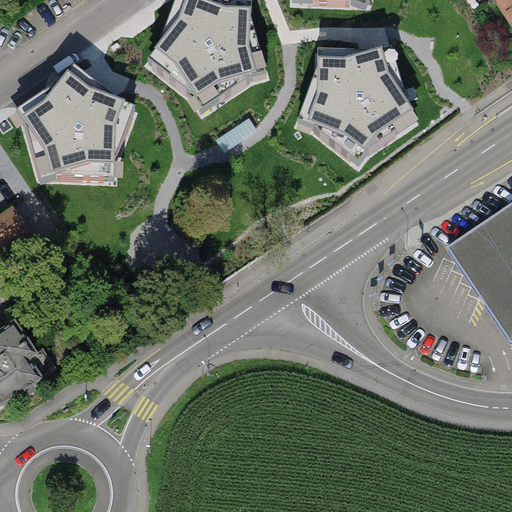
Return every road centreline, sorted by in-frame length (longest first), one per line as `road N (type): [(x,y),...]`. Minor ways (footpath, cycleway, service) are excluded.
road 1 (primary): [(287,284),(511,135)]
road 2 (tertiary): [(287,284),(333,336),(430,393),(511,411)]
road 3 (primary): [(98,446),(158,373),(287,284)]
road 4 (residential): [(127,0),(0,86)]
